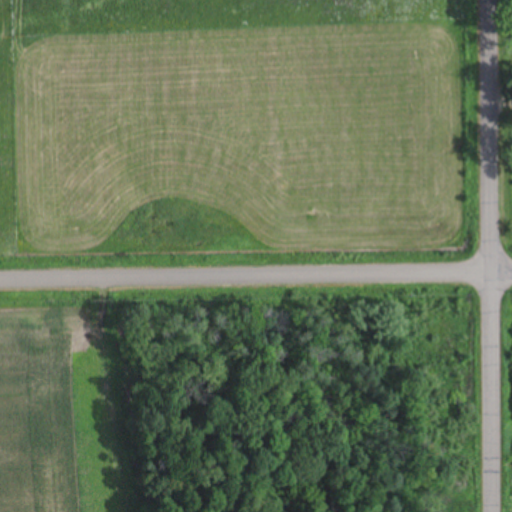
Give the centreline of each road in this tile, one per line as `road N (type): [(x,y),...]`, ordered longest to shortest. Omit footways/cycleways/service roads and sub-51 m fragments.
road 1 (residential): [(0,280),(511,273)]
road 2 (residential): [(489,511),(488,0)]
